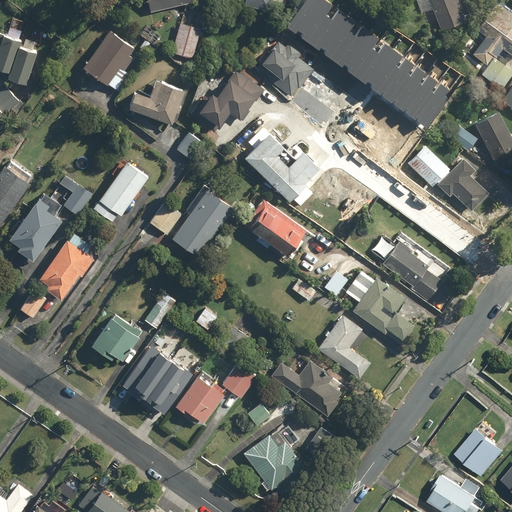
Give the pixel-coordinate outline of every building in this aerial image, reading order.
[(146,0),(149,12),(193,2),(192,0),(146,0)] [(244,0),(243,5),(269,12),(271,0),(244,0)] [(418,121),(427,128),(453,93),(440,83),(434,92),(432,91),(438,82),(429,76),(422,85),(419,82),(426,73),(418,67),(411,75),(408,73),(414,65),(405,59),(399,68),(397,66),(403,56),(385,43),(378,53),(373,49),(380,39),(363,27),(356,36),(350,31),(357,22),(339,10),(332,19),(326,15),(333,6),(323,0),(311,0),(306,0),(287,27),(296,34),(298,31),(304,35),(302,37),(319,50),(321,47),(327,52),(325,55),(342,68),(345,65),(351,69),(349,72),(365,84),(367,81),(374,86),(372,88),(381,95),(383,92),(385,94),(383,97),(392,103),(395,99),(398,101),(395,105),(403,111),(405,108),(408,110),(406,113),(416,120),(418,117),(420,119),(418,121)] [(428,0),(440,30),(464,21),(455,0),(428,0)] [(472,54),(485,65),(492,56),(494,57),(501,48),(511,55),(511,25),(511,23),(511,15),(495,3),(476,30),(485,36),(472,54)] [(171,53),(191,59),(200,29),(179,23),(171,53)] [(12,71),(31,77),(41,45),(23,39),(26,32),(8,27),(8,29),(0,26),(0,46),(2,47),(0,52),(0,59),(15,64),(12,71)] [(81,68),(106,86),(118,68),(123,71),(131,59),(127,56),(132,50),(108,32),(81,68)] [(139,47),(144,51),(149,44),(145,40),(139,47)] [(278,42),(258,64),(267,71),(264,75),(290,96),(297,87),(298,88),(313,70),(297,57),(301,52),(288,42),(284,47),(278,42)] [(239,55),(245,60),(252,52),(246,47),(239,55)] [(482,74),(502,88),(511,74),(511,71),(493,58),(482,74)] [(190,116),(213,132),(227,112),(238,120),(252,100),(255,101),(263,89),(235,69),(215,97),(210,94),(206,98),(203,96),(190,116)] [(126,109),(170,125),(174,112),(176,113),(178,107),(177,106),(183,90),(154,80),(147,98),(132,92),(126,109)] [(0,109),(8,103),(11,106),(21,98),(8,82),(0,89),(0,109)] [(511,86),(501,100),(511,108),(511,86)] [(474,124),(496,167),(511,158),(511,139),(497,112),(474,124)] [(451,138),(468,152),(477,139),(459,127),(451,138)] [(241,158),(288,202),(304,185),(303,183),(318,168),(300,152),(286,167),(274,156),(282,148),(266,132),(241,158)] [(176,149),(192,161),(204,145),(187,133),(176,149)] [(407,163),(431,186),(448,168),(424,145),(407,163)] [(96,204),(115,218),(120,210),(123,212),(151,173),(129,157),(96,204)] [(451,192),(470,210),(486,193),(468,175),(473,169),(461,158),(436,184),(448,196),(451,192)] [(0,170),(0,221),(1,223),(34,177),(8,159),(0,170)] [(66,202),(79,212),(94,190),(81,180),(66,202)] [(170,239),(197,258),(232,209),(205,189),(170,239)] [(20,245),(36,256),(65,216),(57,211),(64,202),(46,190),(44,193),(42,192),(12,234),(23,241),(20,245)] [(243,225),(285,257),(305,230),(262,199),(243,225)] [(149,223),(166,235),(181,214),(164,202),(149,223)] [(48,286),(63,297),(82,271),(84,273),(96,256),(93,255),(94,253),(89,250),(95,242),(76,229),(71,236),(70,235),(42,275),(51,282),(48,286)] [(411,289),(427,301),(441,280),(425,269),(427,266),(409,253),(410,251),(398,242),(382,264),(413,286),(411,289)] [(347,279),(335,270),(322,287),(335,296),(347,279)] [(351,311),(398,344),(400,340),(402,341),(412,325),(394,312),(403,298),(375,278),(373,280),(360,271),(344,293),(358,302),(351,311)] [(291,289),(308,301),(315,291),(298,279),(291,289)] [(23,305),(35,314),(49,295),(36,286),(23,305)] [(144,320),(156,329),(176,301),(163,293),(144,320)] [(195,322),(207,330),(216,317),(204,308),(195,322)] [(317,349),(358,378),(369,363),(348,347),(361,329),(341,315),(317,349)] [(113,357),(121,362),(137,339),(135,337),(140,332),(134,327),(132,329),(114,316),(111,320),(109,318),(90,347),(110,361),(113,357)] [(217,340),(239,354),(250,338),(228,324),(217,340)] [(211,365),(225,374),(231,366),(217,356),(211,365)] [(270,376),(326,417),(336,402),(334,400),(340,392),(327,383),(332,377),(309,360),(298,375),(280,363),(270,376)] [(221,385),(240,398),(255,376),(236,364),(221,385)] [(183,416),(194,424),(196,419),(202,424),(222,395),(221,395),(224,391),(212,383),(210,387),(195,377),(174,407),(184,414),(183,416)] [(246,414),(255,425),(268,415),(259,404),(246,414)] [(454,453),(481,475),(502,449),(475,427),(454,453)] [(305,450),(321,461),(336,439),(319,428),(305,450)] [(242,453),(270,490),(282,481),(289,489),(308,475),(282,441),(276,446),(267,434),(242,453)] [(511,464),(500,478),(511,488),(511,464)] [(426,499),(446,511),(463,511),(465,509),(469,511),(474,511),(478,507),(469,501),(474,494),(440,472),(430,487),(433,489),(426,499)] [(0,511),(22,511),(37,492),(22,480),(10,496),(8,495),(11,491),(0,482),(0,511)] [(90,511),(136,511),(106,489),(104,491),(96,485),(82,503),(90,509),(89,511),(90,511)] [(34,511),(66,511),(63,509),(52,511),(41,503),(34,511)]
